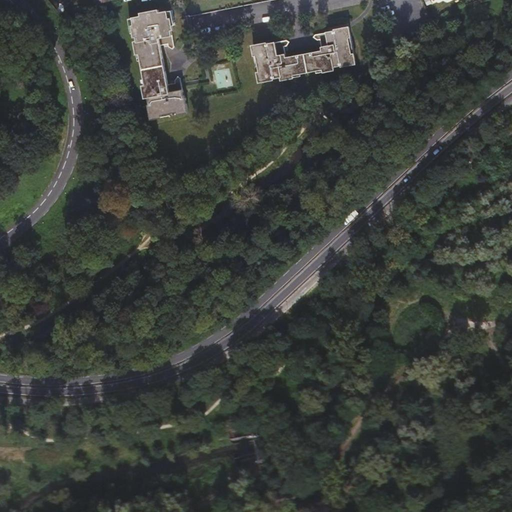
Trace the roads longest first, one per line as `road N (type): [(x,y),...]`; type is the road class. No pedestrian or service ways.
road 1 (secondary): [(511,80),(219,341),(120,381),(0,383)]
road 2 (track): [(264,511),(321,475),(438,335),(511,326)]
road 3 (tertiary): [(10,0),(61,52),(77,116),(73,148),(46,202),(0,241)]
road 4 (track): [(473,325),(412,302),(386,340),(374,407)]
road 5 (residential): [(326,0),(189,27)]
